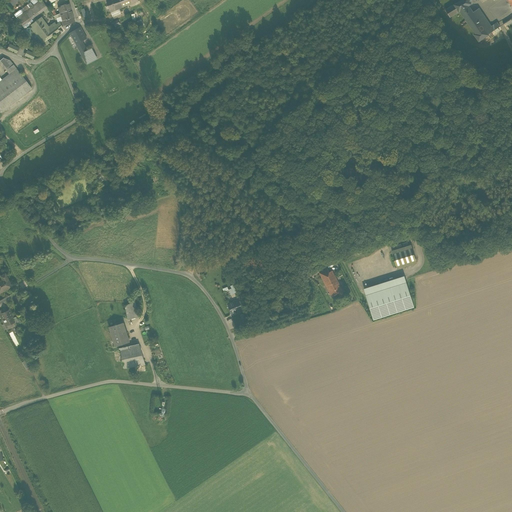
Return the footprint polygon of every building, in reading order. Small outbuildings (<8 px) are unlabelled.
[(17,18),(23,26),(32,19),(31,19),(34,17),(33,16),(36,14),(37,15),(40,12),(40,13),(47,8),(41,0),(20,15),(17,18)] [(106,0),(110,12),(119,8),(116,0),(106,0)] [(116,0),(119,8),(122,7),(138,1),(137,0),(116,0)] [(487,34),(485,30),(472,13),(468,6),(478,0),(461,0),(454,5),(458,12),(460,11),(475,33),(474,34),(478,41),(488,35),(487,34)] [(58,7),(60,13),(65,11),(71,10),(69,3),(58,7)] [(450,17),(458,12),(454,5),(445,10),(450,17)] [(112,17),(121,13),(119,8),(110,12),(112,17)] [(479,8),(472,13),(485,30),(492,25),(479,8)] [(75,21),(71,10),(65,11),(60,13),(61,16),(63,21),(60,22),(62,26),(75,21)] [(61,16),(60,13),(58,14),(59,16),(56,17),(58,23),(56,24),(55,22),(49,27),(42,18),(32,25),(34,27),(36,25),(35,25),(42,20),(45,24),(43,25),(47,30),(52,26),(54,29),(57,27),(58,29),(62,26),(60,22),(63,21),(61,16)] [(43,44),(44,42),(47,40),(60,31),(58,29),(57,27),(54,29),(52,26),(47,30),(43,25),(45,24),(42,20),(35,25),(36,25),(34,27),(31,29),(43,44)] [(494,29),(495,29),(492,25),(485,30),(487,34),(494,29)] [(87,38),(80,27),(70,33),(76,44),(82,41),(87,38)] [(76,44),(81,54),(87,50),(82,41),(76,44)] [(16,53),(18,48),(10,44),(8,49),(16,53)] [(81,54),(83,58),(94,52),(92,48),(87,50),(81,54)] [(98,59),(94,52),(83,58),(87,65),(98,59)] [(1,63),(9,74),(16,69),(16,68),(10,60),(3,58),(0,60),(0,62),(1,64),(1,63)] [(0,80),(0,97),(17,85),(24,94),(32,89),(16,69),(9,74),(0,80)] [(0,112),(24,94),(17,85),(0,97),(0,112)] [(391,251),(397,270),(416,264),(411,245),(391,251)] [(320,273),(322,277),(330,273),(327,269),(320,273)] [(322,277),(332,297),(343,291),(338,281),(339,281),(337,277),(336,277),(333,271),(330,273),(322,277)] [(0,292),(6,289),(6,290),(12,288),(5,274),(0,277),(2,281),(0,281),(0,292)] [(363,289),(365,295),(406,282),(404,276),(363,289)] [(365,295),(373,320),(414,307),(406,282),(365,295)] [(19,298),(20,301),(31,295),(29,292),(19,298)] [(228,304),(231,315),(240,312),(235,301),(228,304)] [(125,305),(128,320),(139,317),(135,302),(125,305)] [(0,313),(0,315),(2,320),(7,318),(12,315),(10,309),(3,313),(0,313)] [(10,324),(13,323),(16,322),(14,317),(12,315),(7,318),(10,324)] [(19,315),(14,317),(16,322),(13,323),(14,325),(21,322),(19,315)] [(5,326),(10,324),(7,318),(2,320),(4,324),(4,326),(5,326)] [(109,327),(115,346),(129,342),(123,323),(109,327)] [(119,349),(124,368),(145,364),(139,344),(119,349)] [(22,363),(25,369),(31,366),(27,359),(22,363)]
